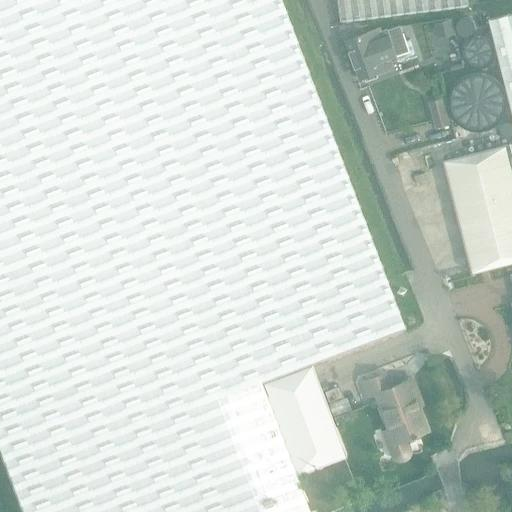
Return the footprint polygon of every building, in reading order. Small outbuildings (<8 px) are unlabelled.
[(256,511),(214,400),(311,364),(406,329),(282,0),(0,0),(0,450),(5,465),(2,466),(19,511),(256,511)] [(339,0),(343,22),(471,6),(470,0),(339,0)] [(511,13),(492,19),(511,98),(511,13)] [(454,16),(436,21),(440,34),(457,29),(454,16)] [(381,29),(347,41),(360,79),(394,68),(390,57),(397,55),(399,60),(414,55),(415,52),(411,40),(406,41),(405,37),(406,34),(403,33),(401,26),(389,30),(388,29),(381,31),(381,29)] [(508,106),(508,105),(507,100),(506,95),(500,87),(497,84),(493,81),(483,78),(478,78),(472,80),(467,82),(463,85),(457,93),(455,98),(454,104),(454,109),(456,115),(458,119),(461,123),(465,127),(469,129),(473,131),(479,132),(483,132),(489,131),(493,129),(499,125),(503,121),(505,117),(507,111),(508,106)] [(450,124),(444,100),(430,103),(437,128),(450,124)] [(472,274),(511,264),(511,144),(444,161),(472,274)] [(345,454),(311,364),(214,400),(256,511),(310,511),(295,473),(345,454)] [(408,437),(425,430),(416,406),(411,408),(401,382),(387,387),(382,373),(357,383),(362,398),(373,394),(387,430),(381,432),(392,459),(396,462),(401,463),(406,462),(410,460),(412,455),(413,450),(410,442),(408,437)] [(341,399),(328,403),(332,417),(345,412),(341,399)]
